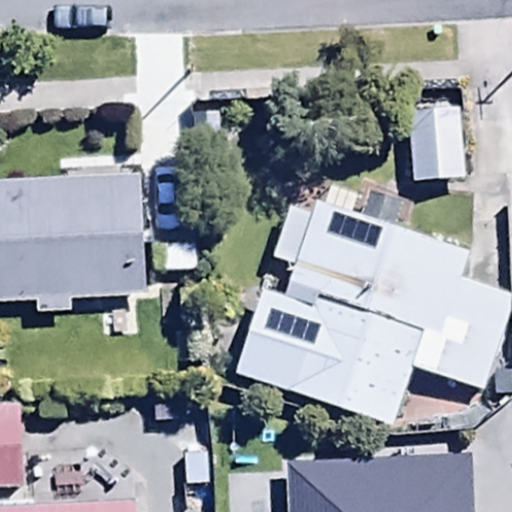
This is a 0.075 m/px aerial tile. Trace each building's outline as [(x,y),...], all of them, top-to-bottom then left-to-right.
[(466,192),(462,118),(408,120),(411,195),(466,192)] [(136,191),(0,196),(0,315),(36,314),(36,325),(73,324),(72,313),(142,310),(136,191)] [(415,379),(484,403),(511,321),(511,306),(462,289),(471,264),(318,211),(285,307),(264,299),(234,385),(394,441),(415,379)] [(0,418),(0,511),(22,511),(20,418),(0,418)] [(472,511),(471,467),(291,472),(291,511),(472,511)]
